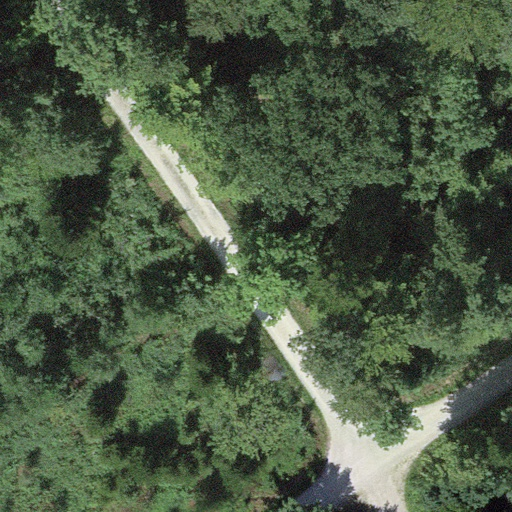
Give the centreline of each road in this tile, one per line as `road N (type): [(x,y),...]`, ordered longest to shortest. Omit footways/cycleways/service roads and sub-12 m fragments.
road 1 (track): [(46,0),(93,52),(371,470)]
road 2 (track): [(511,380),(371,470)]
